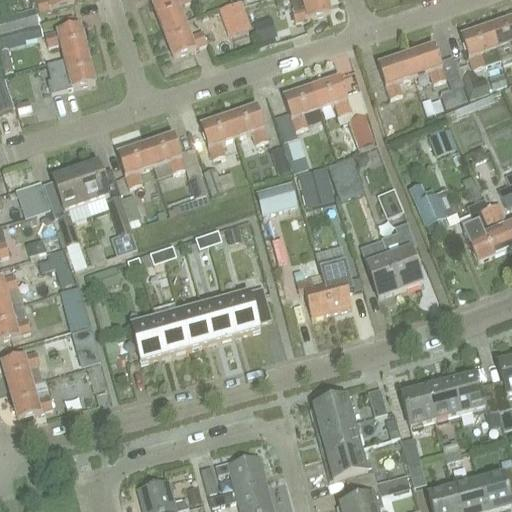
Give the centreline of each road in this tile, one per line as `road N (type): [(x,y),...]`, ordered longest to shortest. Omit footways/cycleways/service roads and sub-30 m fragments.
road 1 (residential): [(0,456),(372,354),(511,307)]
road 2 (residential): [(300,511),(276,427),(103,475),(112,511)]
road 3 (residential): [(144,107),(363,35)]
road 4 (residential): [(0,156),(144,107)]
